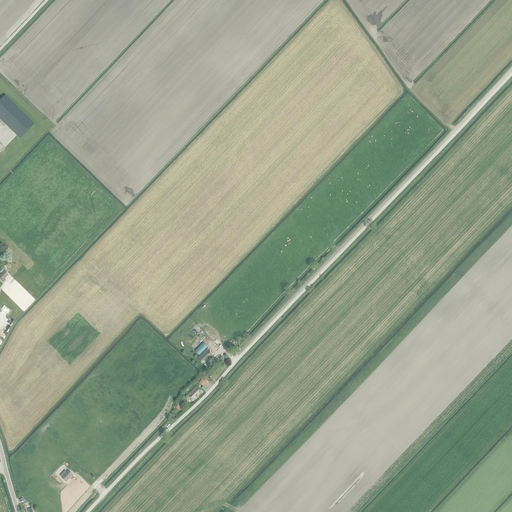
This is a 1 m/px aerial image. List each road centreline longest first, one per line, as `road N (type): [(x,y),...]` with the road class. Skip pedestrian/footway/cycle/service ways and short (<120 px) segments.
road 1 (track): [(236,359),(511,69)]
road 2 (unclassified): [(236,359),(87,511)]
